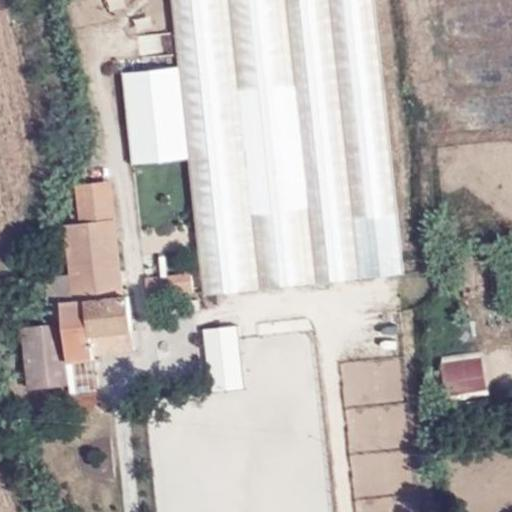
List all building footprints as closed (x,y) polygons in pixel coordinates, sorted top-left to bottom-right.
[(173,0),(179,65),(197,249),(201,291),(403,271),(373,0),(173,0)] [(123,69),(142,254),(197,249),(179,65),(123,69)] [(78,181),(79,220),(115,217),(111,179),(78,181)] [(70,269),(45,272),(48,321),(62,319),(64,358),(70,357),(66,298),(121,292),(115,217),(79,220),(68,221),(70,269)] [(192,290),(191,263),(182,263),(182,270),(146,274),(147,293),(192,290)] [(131,327),(128,291),(121,292),(66,298),(70,357),(92,355),(92,348),(91,331),(131,327)] [(209,387),(144,396),(154,511),(420,511),(399,307),(204,327),(209,387)] [(15,386),(66,381),(64,358),(62,319),(48,321),(23,324),(24,361),(13,362),(15,386)] [(92,348),(132,345),(131,327),(91,331),(92,348)] [(442,357),(445,397),(487,394),(484,354),(442,357)]
